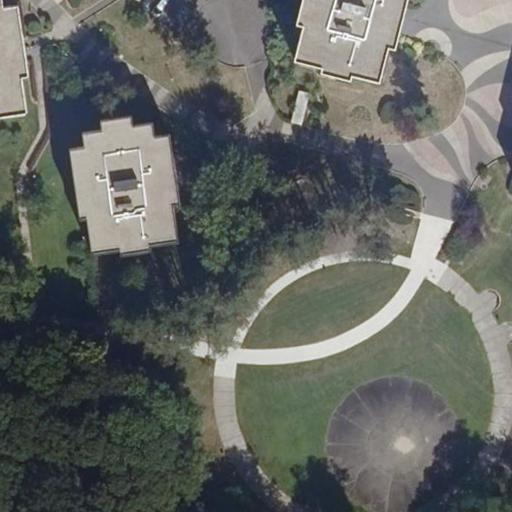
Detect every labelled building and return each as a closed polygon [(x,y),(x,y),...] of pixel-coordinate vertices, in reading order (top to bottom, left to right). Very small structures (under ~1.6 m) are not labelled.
[(0,0),(0,107),(23,104),(19,76),(27,75),(21,32),(14,33),(9,5),(2,6),(1,0),(0,0)] [(300,0),(295,24),(302,26),(295,54),(324,60),(321,67),(341,72),(340,77),(351,80),(353,73),(354,68),(382,74),(389,47),(393,48),(404,5),(399,4),(400,0),(300,0)] [(16,4),(9,5),(14,33),(21,32),(16,4)] [(407,6),(404,5),(393,48),(395,49),(407,6)] [(294,60),(321,67),(324,60),(295,54),(294,60)] [(321,72),(340,77),(341,72),(321,67),(321,72)] [(381,81),(382,74),(354,68),(353,73),(381,81)] [(0,114),(24,111),(23,104),(0,107),(0,114)] [(83,147),(75,149),(79,176),(72,178),(78,220),(85,219),(90,244),(117,241),(118,249),(137,246),(138,252),(150,249),(149,244),(148,236),(176,231),(173,205),(180,204),(173,163),(165,163),(160,135),(154,136),(151,123),(127,126),(125,116),(98,120),(100,131),(81,135),(83,147)] [(168,134),(160,135),(165,163),(173,163),(168,134)] [(68,150),(72,178),(79,176),(75,149),(68,150)] [(178,238),(176,231),(148,236),(149,244),(178,238)] [(90,254),(118,249),(117,241),(90,244),(90,254)] [(119,256),(138,252),(137,246),(118,249),(119,256)]
